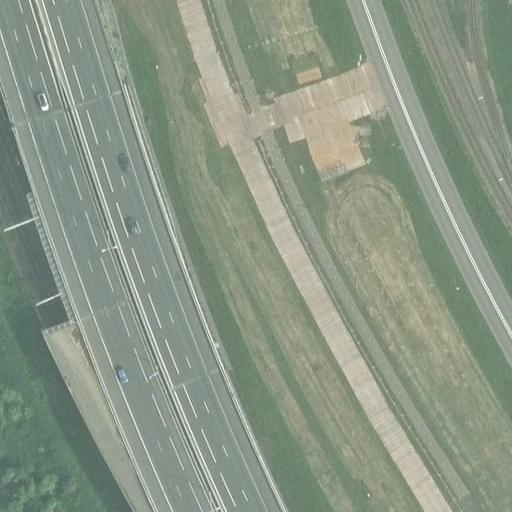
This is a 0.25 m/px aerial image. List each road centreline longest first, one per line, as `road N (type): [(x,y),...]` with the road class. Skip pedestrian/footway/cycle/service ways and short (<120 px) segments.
road 1 (motorway): [(248,511),(188,381),(58,0)]
road 2 (motorway): [(10,0),(104,292),(197,511)]
road 3 (secondary): [(511,338),(416,142),(362,0)]
